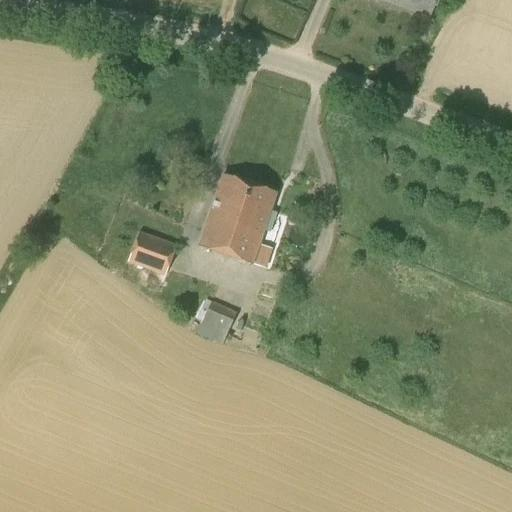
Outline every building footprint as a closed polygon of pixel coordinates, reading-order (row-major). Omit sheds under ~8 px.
[(357,0),(342,0),(339,8),(382,27),(388,13),(357,0)] [(380,0),(429,21),(437,0),(380,0)] [(331,26),(375,36),(378,22),(334,12),(331,26)] [(225,255),(248,185),(222,176),(198,246),(225,255)] [(248,185),(225,255),(251,264),(275,194),(248,185)] [(164,277),(176,246),(138,232),(127,263),(164,277)] [(265,270),(272,249),(259,245),(253,266),(265,270)] [(256,295),(250,339),(266,342),(272,297),(256,295)] [(222,346),(236,314),(209,302),(195,334),(222,346)]
